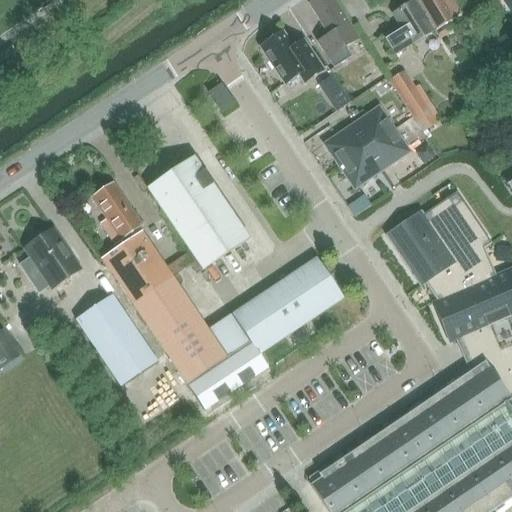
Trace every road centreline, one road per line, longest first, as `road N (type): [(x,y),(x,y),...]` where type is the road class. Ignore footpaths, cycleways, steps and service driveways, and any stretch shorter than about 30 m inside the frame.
road 1 (residential): [(212,44),(390,315)]
road 2 (residential): [(390,315),(426,365),(218,511)]
road 3 (residential): [(390,315),(149,482)]
road 4 (tertiary): [(0,181),(212,44)]
